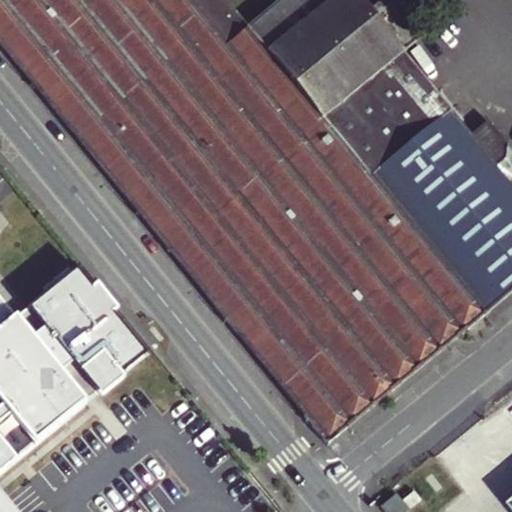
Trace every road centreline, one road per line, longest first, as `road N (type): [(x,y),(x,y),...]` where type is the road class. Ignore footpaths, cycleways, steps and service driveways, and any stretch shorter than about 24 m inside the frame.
road 1 (tertiary): [(0,101),(323,494)]
road 2 (unclassified): [(511,339),(323,494)]
